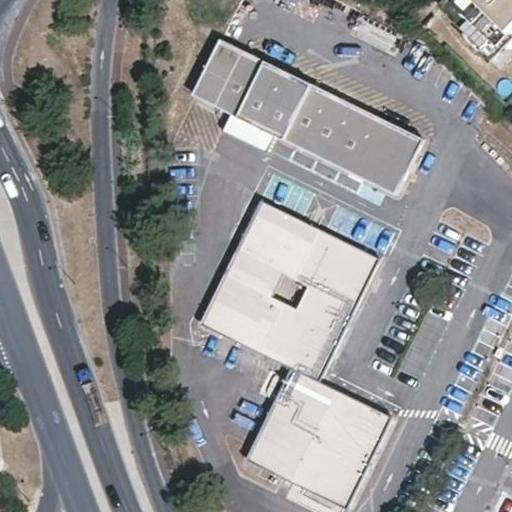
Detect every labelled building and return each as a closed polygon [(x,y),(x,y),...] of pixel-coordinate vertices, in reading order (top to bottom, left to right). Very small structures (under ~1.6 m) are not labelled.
[(511,0),(444,0),(440,5),(467,31),(484,48),(505,25),(511,31),(511,0)] [(490,59),(511,35),(511,31),(505,25),(484,48),(467,31),(464,35),(490,59)] [(210,108),(237,53),(217,43),(190,99),(210,108)] [(418,140),(237,53),(210,108),(392,195),(418,140)] [(376,260),(259,203),(199,325),(289,370),(244,462),(344,511),(389,419),(316,382),(376,260)]
